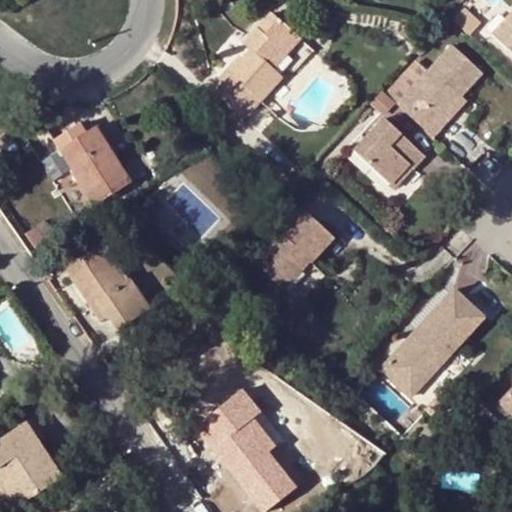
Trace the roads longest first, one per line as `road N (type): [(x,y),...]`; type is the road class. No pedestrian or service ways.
road 1 (unclassified): [(0,245),(175,511)]
road 2 (residential): [(153,0),(153,16),(113,62),(75,75),(32,66),(0,41)]
